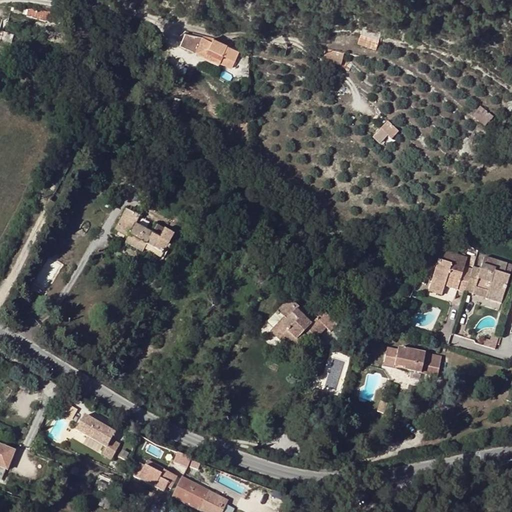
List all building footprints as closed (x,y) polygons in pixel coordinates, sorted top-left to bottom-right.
[(11,13),(27,15),(28,10),(13,7),(11,13)] [(26,17),(59,27),(63,18),(48,14),(47,14),(38,12),(38,13),(28,10),(27,15),(26,17)] [(96,28),(83,24),(81,29),(94,33),(96,28)] [(377,50),(381,34),(363,28),(359,45),(377,50)] [(210,49),(223,55),(227,46),(214,40),(212,44),(210,49)] [(239,52),(240,51),(227,46),(223,55),(236,60),(239,52)] [(344,55),(328,51),(324,62),(341,66),(344,55)] [(247,57),(240,54),(238,61),(244,64),(247,57)] [(242,85),(243,79),(229,77),(228,82),(242,85)] [(477,113),(483,118),(487,113),(480,108),(477,113)] [(479,123),(483,118),(477,113),(472,117),(472,118),(479,123)] [(485,128),(493,118),(487,113),(483,118),(479,123),(485,128)] [(399,133),(388,123),(373,138),(380,145),(388,137),(392,140),(399,133)] [(134,169),(125,184),(127,186),(148,197),(156,182),(134,169)] [(128,239),(126,244),(133,248),(143,230),(136,226),(140,218),(127,210),(115,232),(128,239)] [(151,234),(160,239),(164,231),(155,226),(151,234)] [(143,253),(144,250),(147,246),(164,255),(167,249),(169,246),(174,236),(164,231),(160,239),(151,234),(143,230),(133,248),(143,253)] [(466,237),(453,241),(455,246),(468,241),(466,237)] [(164,255),(147,246),(144,250),(161,260),(164,255)] [(475,291),(487,295),(486,300),(501,305),(509,278),(504,277),(508,265),(484,258),(481,270),(473,268),(470,275),(463,273),(467,260),(446,254),(443,265),(438,263),(432,284),(445,288),(466,294),(466,293),(473,295),(475,291)] [(421,276),(425,268),(421,267),(417,274),(421,276)] [(442,297),(445,288),(432,284),(429,293),(442,297)] [(487,295),(475,291),(473,295),(473,296),(486,300),(487,295)] [(408,304),(412,295),(408,293),(404,302),(408,304)] [(499,312),(501,305),(486,300),(484,308),(499,312)] [(277,318),(280,315),(290,305),(292,303),(290,301),(275,316),(277,318)] [(299,309),(292,303),(290,305),(297,311),(299,309)] [(299,309),(297,311),(290,305),(280,315),(283,319),(271,332),(280,341),(281,340),(287,345),(291,342),(296,347),(305,338),(302,335),(304,333),(307,331),(311,335),(321,324),(326,330),(330,334),(337,327),(329,318),(324,314),(314,324),(299,309)] [(334,313),(329,318),(337,327),(343,321),(334,313)] [(317,340),(326,330),(321,324),(311,335),(317,340)] [(499,336),(491,333),(489,340),(482,338),(480,344),(480,345),(495,350),(496,348),(499,336)] [(287,345),(292,351),(296,347),(291,342),(287,345)] [(405,373),(421,376),(425,355),(399,350),(395,368),(405,370),(405,373)] [(329,405),(330,398),(317,395),(316,401),(329,405)] [(387,403),(381,401),(377,411),(384,414),(387,403)] [(110,439),(113,433),(83,416),(74,431),(105,448),(101,455),(110,460),(119,445),(110,439)] [(131,439),(133,434),(127,430),(124,435),(131,439)] [(0,447),(0,468),(7,471),(14,453),(0,447)] [(187,470),(191,460),(177,455),(173,464),(187,470)] [(150,470),(160,475),(163,471),(153,466),(150,470)] [(75,476),(77,469),(70,467),(67,474),(75,476)] [(168,475),(169,474),(163,471),(160,475),(150,470),(144,467),(138,480),(165,494),(168,488),(171,490),(176,479),(168,475)] [(105,489),(107,485),(95,480),(94,485),(105,489)] [(222,511),(227,503),(181,480),(172,497),(202,511),(222,511)] [(111,502),(101,498),(98,506),(108,510),(111,502)]
